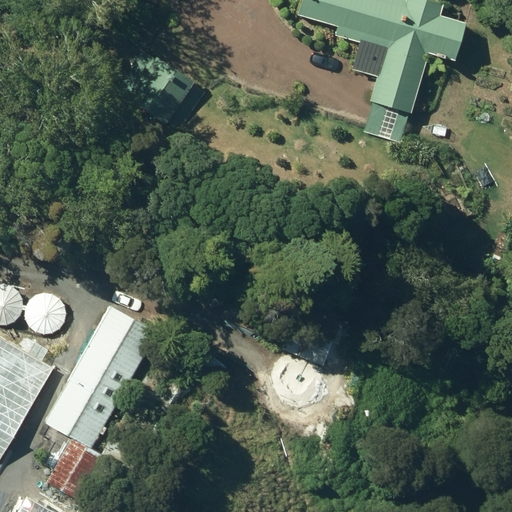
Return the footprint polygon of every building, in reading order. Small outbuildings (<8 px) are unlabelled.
[(374,95),(413,108),(431,48),(441,51),(442,48),(459,53),(469,18),(443,10),(445,0),(304,0),(302,10),(340,21),(337,30),(389,45),(374,95)] [(120,87),(182,127),(209,87),(146,46),(120,87)] [(0,282),(0,322),(4,323),(8,323),(11,322),(14,321),(18,319),(20,316),(22,314),(24,310),(25,307),(26,303),(26,300),(25,296),(24,293),(22,290),(19,287),(17,285),(13,283),(10,282),(7,282),(3,282),(0,282)] [(39,291),(36,293),(33,295),(31,298),(29,302),(27,305),(27,309),(26,313),(27,317),(28,321),(30,324),(33,328),(36,330),(39,332),(43,334),(47,334),(51,334),(55,334),(59,332),(62,330),(65,328),(68,325),(70,321),(71,318),(72,314),(72,310),(71,306),(70,302),(68,299),(66,295),(62,293),(59,291),(55,289),(51,289),(47,289),(43,289),(40,291),(39,291)] [(225,313),(259,329),(266,314),(231,299),(225,313)] [(75,502),(91,511),(146,511),(232,361),(173,327),(104,450),(94,445),(161,326),(114,300),(46,418),(75,434),(49,480),(78,497),(75,502)] [(292,322),(283,347),(326,363),(336,339),(292,322)] [(0,458),(55,365),(43,358),(50,346),(32,335),(25,348),(0,333),(0,458)] [(59,511),(30,494),(19,511),(59,511)]
